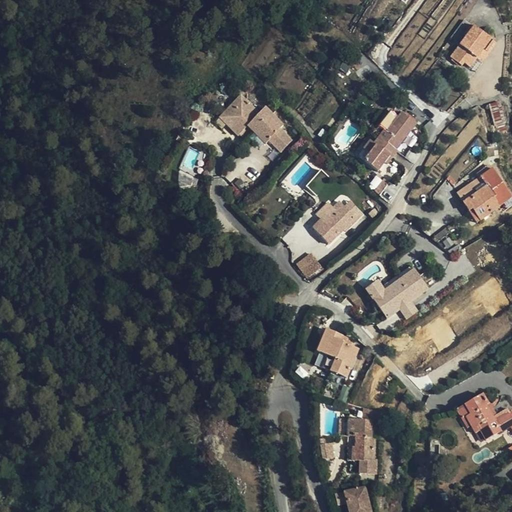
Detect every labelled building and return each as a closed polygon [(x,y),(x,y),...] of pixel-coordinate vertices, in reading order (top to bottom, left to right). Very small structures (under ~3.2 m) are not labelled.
[(467,52),(475,60),(482,52),(480,50),(488,41),(481,35),(467,52)] [(476,77),(482,82),(497,67),(500,70),(509,60),(488,41),(480,50),(482,52),(475,60),(465,71),(474,80),(476,77)] [(511,62),(509,60),(500,70),(497,67),(482,82),(488,88),(511,62)] [(291,148),(295,143),(284,132),(286,129),(267,110),(262,116),(242,98),(226,115),(238,126),(233,131),(240,138),(250,128),(269,146),(272,143),(274,141),(281,147),(279,150),(284,155),(291,148)] [(500,101),(489,104),(494,127),(505,124),(500,101)] [(222,119),(233,131),(238,126),(226,115),(222,119)] [(396,162),(398,164),(403,158),(402,156),(423,131),(409,118),(395,133),(391,138),(388,135),(377,147),(381,150),(370,163),(383,176),(390,168),(396,162)] [(272,143),(279,150),(281,147),(274,141),(272,143)] [(363,156),(370,163),(381,150),(377,147),(374,144),(363,156)] [(189,148),(183,163),(193,167),(199,152),(189,148)] [(194,190),(198,178),(181,172),(176,184),(194,190)] [(369,186),(378,193),(386,184),(377,177),(369,186)] [(475,186),(478,191),(491,184),(488,178),(475,186)] [(386,199),(397,187),(392,182),(381,194),(386,199)] [(508,213),(491,184),(478,191),(455,204),(466,224),(472,220),(477,229),(498,218),(508,213)] [(363,214),(351,199),(348,195),(312,224),(327,242),(332,238),(346,227),(363,214)] [(355,196),(351,199),(363,214),(346,227),(348,230),(369,214),(355,196)] [(511,218),(508,213),(498,218),(501,223),(511,218)] [(471,232),(477,229),(472,220),(466,224),(471,232)] [(309,253),(295,265),(308,279),(322,267),(309,253)] [(379,283),(367,291),(388,320),(401,311),(408,320),(419,312),(412,303),(429,290),(415,270),(385,292),(379,283)] [(339,338),(323,331),(314,353),(319,355),(323,356),(318,368),(342,379),(354,351),(347,348),(337,343),(339,338)] [(349,343),(339,338),(337,343),(347,348),(349,343)] [(314,367),(318,368),(323,356),(319,355),(314,367)] [(476,399),(450,413),(461,432),(464,430),(469,438),(474,435),(479,445),(504,431),(511,442),(511,441),(511,426),(509,428),(504,418),(494,424),(492,420),(490,421),(487,422),(480,411),(483,409),(476,399)] [(483,409),(480,411),(487,422),(490,421),(483,409)] [(367,410),(366,421),(374,421),(382,422),(383,411),(367,410)] [(343,419),(342,437),(358,438),(358,448),(355,448),(354,461),(361,462),(360,474),(377,475),(378,461),(375,461),(377,441),(373,441),(374,421),(366,421),(343,419)] [(335,459),(333,445),(322,447),(324,461),(335,459)] [(373,511),(368,489),(337,496),(340,506),(349,504),(351,511),(373,511)]
